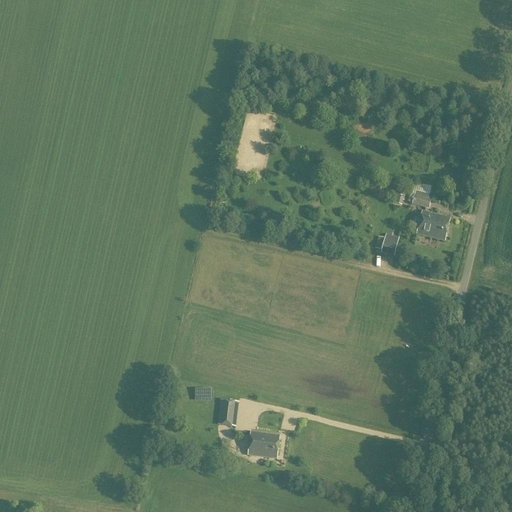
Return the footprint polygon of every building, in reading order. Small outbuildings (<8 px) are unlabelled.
[(412,205),(429,209),(431,200),(428,200),(430,194),(416,191),(414,197),(409,196),(408,202),(412,203),(412,205)] [(445,242),(450,220),(423,213),(417,235),(445,242)] [(386,236),(385,239),(379,237),(376,249),(382,251),(382,252),(394,255),(398,239),(386,236)] [(212,401),(212,390),(196,390),(196,401),(212,401)] [(218,425),(236,428),(239,403),(221,401),(218,425)] [(277,460),(279,437),(251,434),(248,456),(277,460)]
